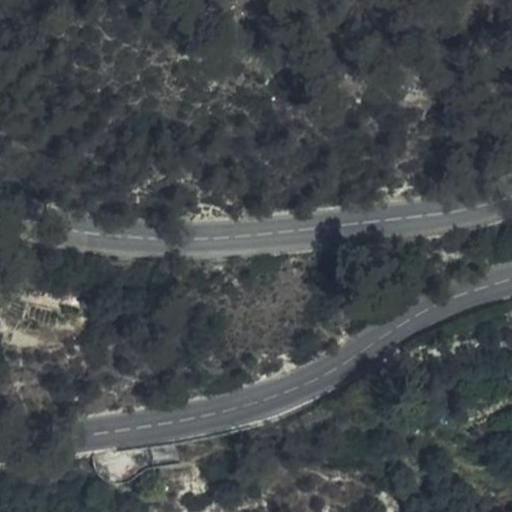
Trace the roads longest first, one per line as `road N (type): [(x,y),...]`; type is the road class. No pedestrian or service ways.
road 1 (unclassified): [(0,446),(115,434),(302,386),(413,318),(511,283)]
road 2 (unclassified): [(511,199),(480,211),(153,241),(59,231),(0,209)]
